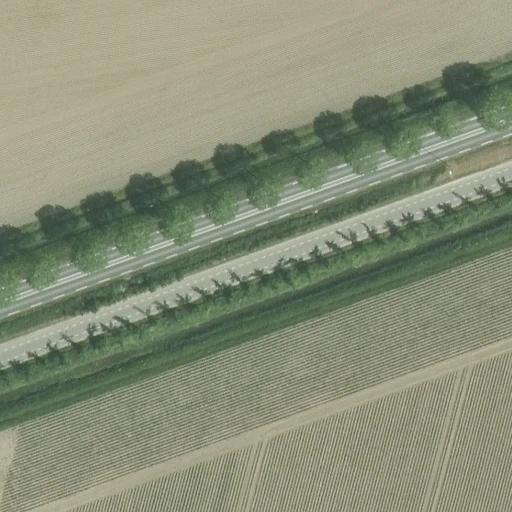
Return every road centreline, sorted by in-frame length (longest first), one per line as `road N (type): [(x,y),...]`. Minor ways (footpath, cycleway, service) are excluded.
road 1 (secondary): [(0,304),(511,119)]
road 2 (unclassified): [(511,173),(0,357)]
